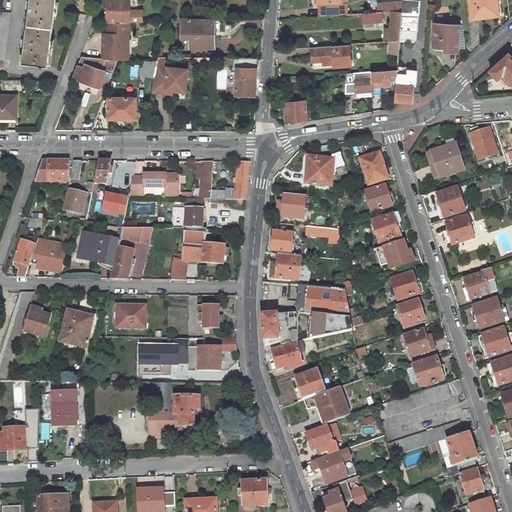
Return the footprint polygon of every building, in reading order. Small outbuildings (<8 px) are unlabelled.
[(52,0),(25,0),(19,61),(37,62),(36,65),(41,65),(41,63),(46,63),(52,0)] [(104,0),(105,20),(127,20),(126,0),(104,0)] [(401,0),(378,2),(378,11),(380,11),(380,12),(389,11),(390,11),(391,11),(401,12),(401,0)] [(401,12),(399,39),(415,41),(418,0),(401,0),(401,12)] [(496,0),(469,0),(472,20),(498,17),(497,7),(502,6),(501,1),(497,1),(496,0)] [(362,15),(362,24),(372,24),(372,21),(381,20),(380,12),(380,11),(378,11),(361,12),(362,15)] [(399,39),(401,12),(391,11),(388,33),(381,33),(381,41),(399,39)] [(216,16),(180,16),(180,38),(189,38),(189,48),(216,48),(216,16)] [(126,57),(126,31),(127,31),(127,20),(105,20),(105,31),(102,32),(101,56),(115,57),(126,57)] [(458,24),(435,23),(433,50),(457,52),(458,24)] [(348,44),(308,47),(309,61),(320,60),(320,63),(336,63),(336,65),(349,64),(348,44)] [(511,56),(508,52),(489,68),(496,76),(502,71),(511,82),(511,56)] [(82,54),(78,64),(74,76),(81,79),(98,85),(104,69),(111,70),(115,57),(101,56),(82,54)] [(156,57),(154,65),(161,65),(163,54),(157,54),(156,57)] [(138,57),(136,72),(152,75),(154,65),(156,57),(138,57)] [(185,66),(161,65),(154,65),(152,75),(148,93),(162,93),(162,89),(170,89),(184,89),(185,66)] [(258,95),(259,66),(234,65),(233,94),(258,95)] [(395,68),(345,71),(344,92),(355,91),(370,89),(371,89),(371,82),(376,82),(376,79),(383,79),(383,84),(389,84),(389,80),(395,80),(396,68),(395,68)] [(395,80),(393,98),(393,99),(410,101),(413,69),(396,68),(395,80)] [(104,69),(98,85),(104,88),(111,70),(104,69)] [(14,94),(0,93),(0,115),(14,115),(14,94)] [(134,94),(106,94),(106,116),(134,116),(134,94)] [(307,98),(283,100),(285,121),(309,119),(307,98)] [(478,125),(471,127),(472,132),(471,133),(479,158),(497,153),(488,127),(480,130),(478,125)] [(430,151),(432,156),(439,177),(463,169),(455,144),(448,146),(435,150),(430,151)] [(360,155),(368,181),(384,176),(381,167),(384,166),(379,149),(360,155)] [(434,178),(438,177),(432,156),(430,151),(426,153),(434,178)] [(323,158),(309,159),(310,183),(336,182),(335,154),(323,154),(323,158)] [(72,157),(67,179),(75,181),(80,158),(72,157)] [(48,179),(67,179),(67,159),(48,158),(43,159),(35,180),(48,179)] [(96,194),(99,181),(104,182),(106,176),(107,168),(109,159),(99,158),(95,174),(94,174),(90,192),(96,194)] [(125,159),(121,177),(130,179),(131,176),(134,164),(135,159),(125,159)] [(197,197),(211,197),(222,197),(223,189),(210,189),(212,160),(199,160),(198,176),(197,197)] [(233,189),(232,198),(243,198),(245,198),(249,160),(236,160),(233,189)] [(140,190),(161,190),(174,191),(174,173),(141,173),(141,176),(131,176),(130,179),(128,190),(135,190),(134,188),(140,188),(140,190)] [(385,184),(364,190),(371,210),(391,204),(385,184)] [(457,186),(437,192),(445,214),(464,207),(457,186)] [(65,187),(61,207),(79,211),(84,192),(65,187)] [(232,198),(233,189),(223,189),(222,197),(232,198)] [(304,194),(283,192),(282,200),(281,213),(281,214),(302,216),(304,194)] [(201,227),(201,207),(183,206),(183,227),(201,227)] [(396,212),(374,219),(381,240),(399,234),(395,223),(400,221),(396,212)] [(466,215),(447,221),(454,242),(473,236),(466,215)] [(25,225),(40,227),(43,217),(28,216),(25,225)] [(305,231),(337,235),(336,227),(306,224),(305,231)] [(152,226),(121,226),(119,236),(147,243),(152,226)] [(183,227),(181,250),(180,259),(186,259),(221,262),(223,244),(204,243),(205,227),(201,227),(183,227)] [(119,237),(84,229),(79,252),(97,256),(114,260),(117,244),(119,237)] [(291,232),(271,230),(269,249),(289,251),(291,232)] [(66,243),(53,240),(53,244),(40,242),(41,238),(37,237),(35,244),(28,262),(35,263),(34,266),(61,271),(66,243)] [(391,267),(414,259),(410,248),(407,250),(402,238),(383,244),(391,267)] [(28,262),(35,244),(19,239),(12,259),(20,261),(19,265),(19,266),(16,275),(24,275),(26,269),(28,262)] [(117,244),(114,260),(112,267),(111,270),(110,276),(127,277),(132,247),(117,244)] [(171,262),(169,278),(184,278),(186,259),(180,259),(181,250),(173,250),(171,262)] [(269,275),(297,278),(299,254),(280,252),(278,252),(276,267),(270,266),(269,275)] [(95,261),(103,265),(112,267),(114,260),(97,256),(95,261)] [(483,271),(465,276),(472,297),(490,291),(486,280),(495,277),(491,265),(482,268),(483,271)] [(411,271),(391,278),(398,298),(419,291),(411,271)] [(302,311),(311,312),(349,317),(343,288),(304,284),(304,291),(302,311)] [(17,290),(0,344),(0,378),(3,379),(18,330),(25,308),(31,290),(17,290)] [(418,297),(397,305),(405,326),(414,322),(413,320),(425,316),(418,297)] [(496,297),(474,304),(481,326),(503,319),(496,297)] [(115,305),(114,326),(143,327),(143,307),(132,306),(132,305),(115,305)] [(197,313),(197,320),(201,320),(201,337),(212,337),(216,337),(216,323),(220,323),(220,316),(216,316),(216,305),(196,305),(196,313),(197,313)] [(40,337),(46,315),(40,313),(34,311),(25,308),(18,330),(40,337)] [(91,315),(65,308),(57,340),(83,347),(91,315)] [(260,313),(263,346),(271,345),(296,340),(297,315),(295,311),(294,311),(291,311),(260,313)] [(351,329),(349,317),(311,312),(310,317),(316,318),(314,336),(321,335),(351,329)] [(483,332),(490,354),(511,347),(508,340),(511,338),(511,332),(510,331),(506,333),(504,326),(483,332)] [(423,328),(404,334),(411,355),(434,347),(430,337),(426,338),(423,328)] [(238,352),(236,338),(198,338),(198,346),(199,346),(224,346),(224,352),(238,352)] [(177,339),(177,345),(179,345),(179,364),(189,364),(189,339),(177,339)] [(296,342),(271,349),(276,367),(289,363),(290,367),(302,363),(296,342)] [(177,345),(139,344),(139,366),(179,366),(179,364),(179,345),(177,345)] [(224,346),(199,346),(198,372),(224,372),(224,370),(224,352),(224,346)] [(511,378),(511,352),(511,353),(511,354),(492,361),(499,382),(511,378)] [(436,355),(413,363),(420,384),(443,377),(436,355)] [(303,398),(325,390),(317,367),(293,376),(301,398),(302,398),(303,398)] [(79,369),(77,377),(88,379),(89,371),(79,369)] [(242,371),(224,370),(224,372),(224,377),(191,376),(191,384),(247,385),(242,371)] [(169,403),(169,381),(154,381),(154,405),(157,405),(157,410),(170,410),(170,411),(174,411),(174,403),(169,403)] [(378,416),(449,394),(445,382),(373,403),(378,416)] [(337,417),(348,413),(337,385),(329,388),(325,390),(303,398),(306,408),(313,405),(318,403),(325,422),(337,417)] [(194,424),(194,407),(200,406),(200,388),(174,388),(174,403),(174,411),(170,411),(170,410),(157,410),(152,410),(150,411),(149,429),(152,431),(161,431),(161,428),(181,428),(181,424),(194,424)] [(509,406),(511,413),(511,388),(502,392),(507,407),(509,406)] [(63,419),(76,419),(75,390),(51,391),(52,425),(63,425),(63,419)] [(315,408),(321,423),(323,422),(325,422),(318,403),(313,405),(313,407),(315,408)] [(457,420),(386,441),(391,454),(446,437),(461,433),(457,420)] [(326,424),(305,432),(311,449),(319,446),(323,455),(334,451),(340,449),(343,448),(340,438),(333,441),(326,424)] [(22,425),(3,425),(3,430),(0,429),(0,443),(3,444),(3,448),(23,448),(22,425)] [(458,471),(475,466),(473,458),(476,457),(468,430),(461,433),(446,437),(437,440),(445,467),(448,474),(458,471)] [(348,473),(340,449),(334,451),(323,455),(320,456),(313,459),(317,468),(321,467),(327,481),(348,473)] [(483,487),(475,466),(458,471),(468,500),(485,495),(482,488),(483,487)] [(268,479),(244,480),(244,502),(269,501),(268,479)] [(140,511),(157,511),(166,511),(166,493),(157,494),(156,487),(139,488),(140,511)] [(331,494),(323,497),(328,511),(340,511),(346,510),(338,488),(329,491),(331,494)] [(68,511),(69,493),(38,494),(38,511),(68,511)] [(399,494),(357,511),(419,511),(419,510),(421,509),(422,506),(422,504),(421,503),(420,502),(419,502),(416,502),(415,503),(414,505),(403,507),(399,494)] [(468,501),(471,511),(494,511),(489,495),(468,501)] [(202,499),(187,500),(187,511),(217,511),(217,501),(203,502),(202,499)] [(93,503),(93,511),(113,511),(113,502),(93,503)]
